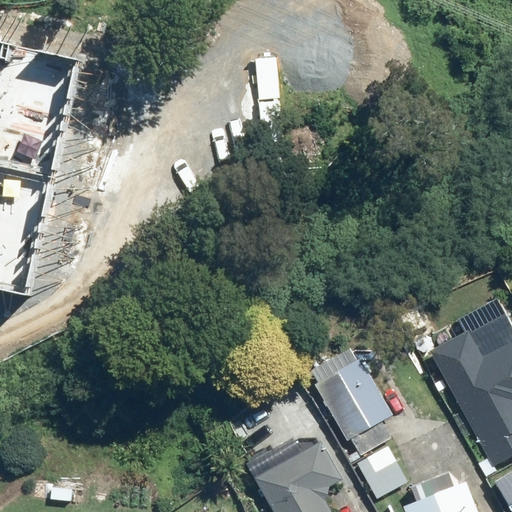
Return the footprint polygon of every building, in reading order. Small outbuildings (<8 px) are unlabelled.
[(0,295),(37,304),(89,61),(0,42),(0,295)] [(436,356),(493,459),(511,448),(511,319),(510,316),(436,356)] [(427,323),(410,332),(422,353),(439,343),(427,323)] [(351,440),(394,416),(364,362),(321,386),(351,440)] [(258,479),(276,511),(336,511),(325,491),(348,479),(327,442),(258,479)] [(408,480),(390,449),(364,464),(381,495),(408,480)] [(486,511),(476,484),(411,507),(412,511),(486,511)]
